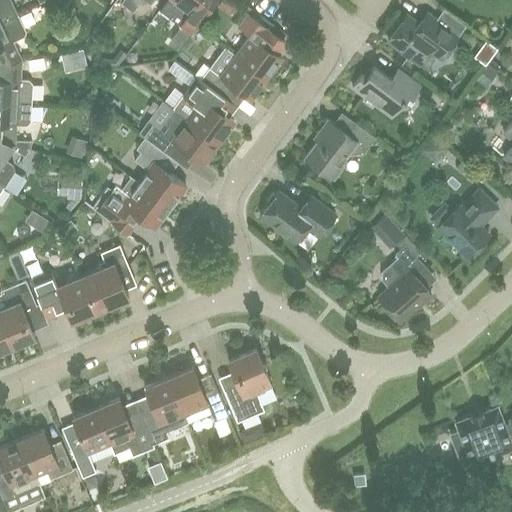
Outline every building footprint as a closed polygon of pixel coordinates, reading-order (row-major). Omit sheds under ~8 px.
[(0,0),(0,21),(18,13),(11,0),(0,0)] [(122,0),(121,2),(133,10),(140,0),(146,0),(150,3),(151,0),(122,0)] [(216,0),(166,0),(159,10),(169,17),(191,34),(203,18),(208,11),(216,0)] [(220,0),(235,13),(246,1),(244,0),(220,0)] [(444,8),(437,17),(427,10),(422,17),(421,16),(417,22),(406,14),(403,19),(401,18),(398,18),(391,28),(392,31),(393,32),(388,39),(420,63),(428,51),(440,60),(466,25),(444,8)] [(287,43),(271,31),(244,11),(236,23),(251,34),(236,55),(266,77),(282,56),(279,54),(287,43)] [(0,62),(21,58),(13,41),(24,36),(26,33),(18,13),(0,21),(0,62)] [(266,77),(236,55),(226,47),(211,68),(209,67),(200,78),(223,95),(230,86),(233,85),(250,98),(266,77)] [(21,59),(21,58),(0,62),(0,100),(31,102),(32,84),(31,81),(28,79),(20,79),(21,59)] [(374,66),(371,70),(367,67),(352,86),(391,115),(404,99),(402,97),(406,91),(412,96),(420,85),(398,69),(390,78),(374,66)] [(233,103),(223,95),(200,78),(198,76),(183,96),(197,106),(188,119),(218,141),(234,120),(225,114),(233,103)] [(511,93),(510,97),(511,98),(511,120),(503,132),(511,138),(511,144),(504,156),(511,162),(511,93)] [(30,120),(31,102),(0,100),(0,138),(16,144),(16,143),(17,123),(25,124),(28,123),(30,120)] [(203,162),(218,141),(188,119),(174,108),(159,128),(154,124),(144,136),(167,153),(172,157),(180,146),(203,162)] [(317,141),(305,156),(333,178),(343,165),(340,163),(347,154),(360,152),(362,154),(375,136),(356,122),(348,133),(328,119),(314,138),(317,141)] [(159,164),(167,153),(144,136),(136,148),(140,151),(134,159),(147,169),(138,181),(170,205),(186,185),(159,164)] [(89,155),(94,141),(80,137),(76,151),(89,155)] [(6,159),(16,144),(0,138),(0,183),(3,186),(4,186),(14,170),(13,164),(6,159)] [(17,146),(10,158),(24,166),(31,154),(17,146)] [(92,207),(115,224),(129,234),(142,217),(155,226),(170,205),(138,181),(129,194),(116,184),(110,192),(105,189),(92,207)] [(461,207),(458,204),(454,208),(447,201),(431,217),(438,224),(437,226),(468,256),(489,234),(479,225),(497,207),(479,189),(461,207)] [(301,207),(279,190),(276,193),(272,194),(268,201),(268,205),(261,214),(296,241),(308,225),(320,234),(336,214),(310,195),(301,207)] [(403,240),(392,249),(398,256),(382,271),(381,279),(387,286),(377,295),(399,319),(430,291),(414,273),(424,264),(403,240)] [(130,269),(119,244),(100,251),(103,260),(97,262),(99,266),(80,274),(95,310),(128,296),(119,274),(130,269)] [(80,274),(56,283),(51,270),(45,273),(30,279),(47,319),(67,311),(71,320),(95,310),(80,274)] [(24,310),(36,305),(26,279),(0,289),(0,290),(1,294),(0,294),(0,321),(10,345),(34,335),(24,310)] [(0,349),(10,345),(0,321),(0,349)] [(271,383),(256,348),(228,360),(238,386),(224,392),(237,421),(264,409),(256,390),(271,383)] [(192,366),(168,376),(183,411),(207,401),(214,420),(228,414),(217,389),(204,394),(192,366)] [(183,411),(168,376),(144,386),(155,411),(142,416),(143,420),(152,442),(166,436),(164,430),(187,420),(183,411)] [(152,442),(143,420),(130,426),(119,397),(95,407),(109,442),(113,452),(128,446),(132,455),(154,446),(152,442)] [(456,421),(459,429),(449,433),(458,456),(467,453),(471,462),(511,447),(507,434),(511,431),(511,416),(509,417),(511,422),(504,425),(497,406),(456,421)] [(109,442),(95,407),(72,416),(83,442),(70,447),(82,476),(96,470),(87,451),(109,442)] [(265,412),(243,418),(251,443),(272,436),(265,412)] [(43,429),(21,438),(35,473),(46,468),(50,477),(72,468),(65,449),(63,446),(52,451),(50,447),(43,429)] [(35,473),(21,438),(0,446),(0,461),(4,471),(0,472),(0,492),(5,503),(2,497),(39,482),(35,473)] [(8,511),(5,503),(0,492),(0,511),(8,511)]
